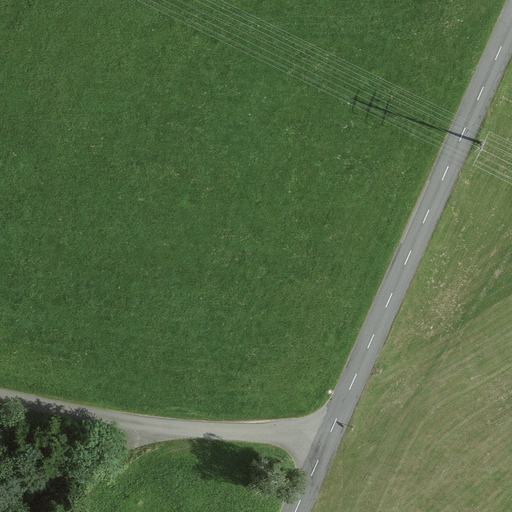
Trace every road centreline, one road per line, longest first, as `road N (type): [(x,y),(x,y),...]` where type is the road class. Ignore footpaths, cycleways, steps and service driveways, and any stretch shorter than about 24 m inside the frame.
road 1 (unclassified): [(511,23),(326,440)]
road 2 (unclassified): [(326,440),(158,426),(0,395)]
